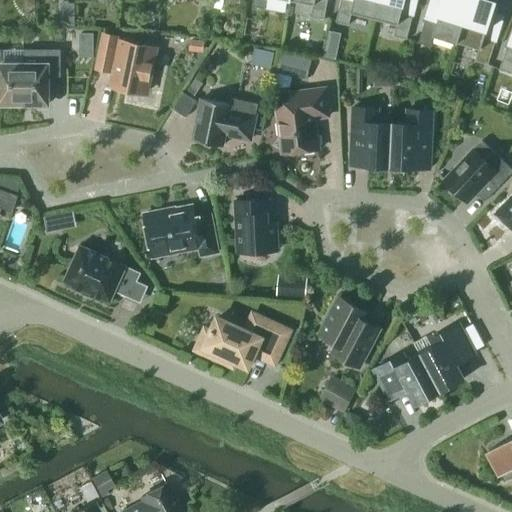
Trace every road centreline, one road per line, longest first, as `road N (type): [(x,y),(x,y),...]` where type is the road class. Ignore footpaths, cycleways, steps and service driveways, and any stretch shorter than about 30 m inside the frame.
road 1 (residential): [(0,142),(86,126),(146,139),(179,178),(47,199),(20,165),(0,156)]
road 2 (residential): [(368,463),(7,302)]
road 3 (residential): [(471,265),(454,233),(419,209),(313,201),(324,257),(402,299)]
road 4 (residential): [(511,394),(368,463)]
